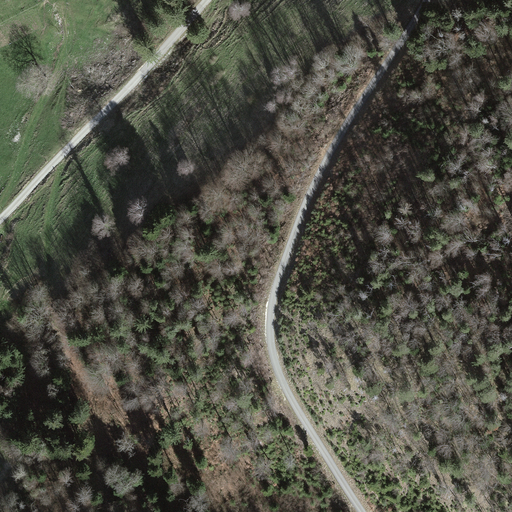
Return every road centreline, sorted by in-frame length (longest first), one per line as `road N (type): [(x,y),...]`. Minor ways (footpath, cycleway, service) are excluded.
road 1 (track): [(0,483),(90,441),(99,426),(42,260),(62,156)]
road 2 (unclassified): [(362,511),(295,407),(268,344),(270,300),(308,194)]
road 3 (unclassified): [(0,220),(207,0)]
road 4 (unclassified): [(427,0),(357,102),(308,194)]
